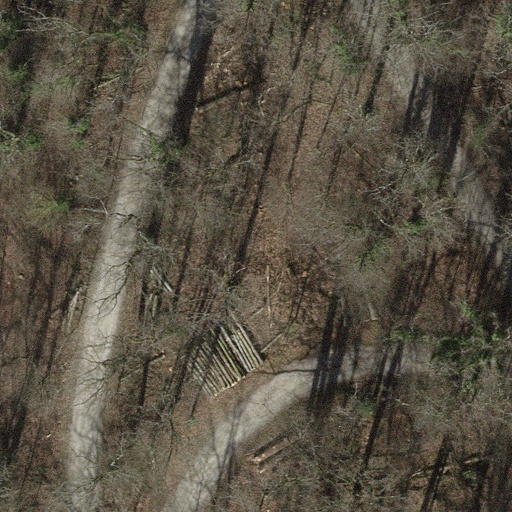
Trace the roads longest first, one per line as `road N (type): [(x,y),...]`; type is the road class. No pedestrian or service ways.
road 1 (track): [(203,0),(116,247),(82,439),(89,511)]
road 2 (track): [(186,511),(221,447),(279,390),(347,364),(439,360),(511,370)]
road 3 (track): [(371,0),(511,277)]
